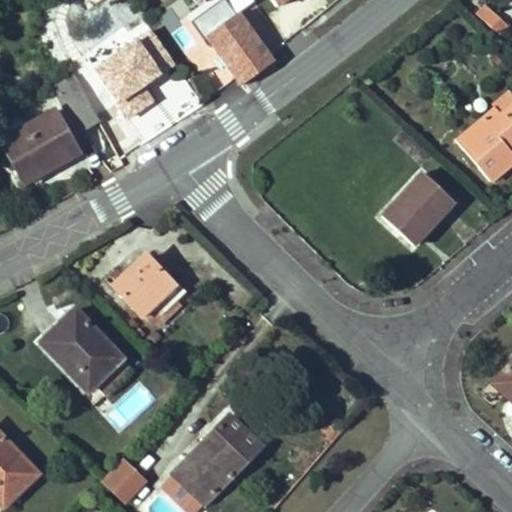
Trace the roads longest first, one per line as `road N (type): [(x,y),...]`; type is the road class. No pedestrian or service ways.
road 1 (residential): [(380,356),(214,207),(177,160)]
road 2 (tertiary): [(387,0),(177,160)]
road 3 (tertiary): [(177,160),(0,264)]
road 4 (residential): [(511,247),(380,356)]
road 5 (residential): [(331,511),(426,404)]
